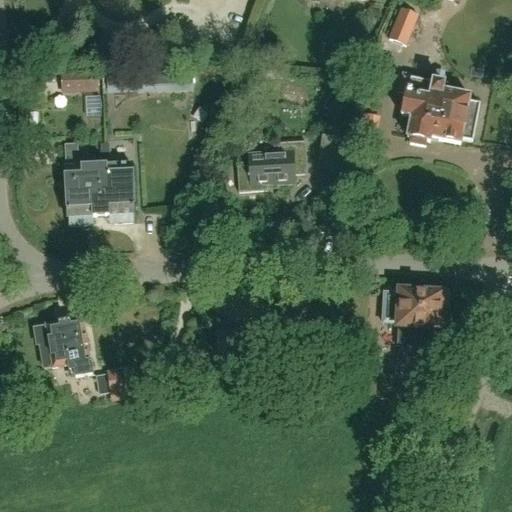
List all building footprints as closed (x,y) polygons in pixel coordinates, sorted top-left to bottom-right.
[(406,49),(418,18),(401,11),(389,42),(406,49)] [(61,72),(62,95),(98,94),(97,71),(61,72)] [(192,90),(192,71),(110,74),(110,93),(192,90)] [(435,71),(433,84),(432,83),(432,85),(409,80),(409,81),(400,79),(397,94),(406,96),(401,118),(410,120),(406,140),(410,140),(409,146),(425,149),(426,144),(430,145),(430,141),(460,146),(461,141),(472,143),(479,105),(469,103),(470,98),(443,93),(444,86),(443,86),(445,73),(435,71)] [(371,143),(376,119),(364,117),(359,141),(371,143)] [(339,139),(322,137),(318,171),(330,170),(339,139)] [(305,143),(278,144),(278,155),(249,157),(249,167),(237,168),(238,193),(268,192),(268,186),(294,184),(293,176),(307,176),(305,143)] [(78,146),(64,146),(67,219),(68,219),(68,228),(92,227),(91,218),(90,184),(106,183),(105,168),(78,169),(78,146)] [(107,168),(105,168),(106,183),(90,184),(91,218),(109,217),(109,227),(134,226),(131,167),(112,168),(107,168)] [(399,296),(384,296),(382,326),(397,326),(397,328),(399,329),(399,348),(445,351),(446,330),(440,330),(442,297),(399,294),(399,296)] [(89,363),(81,321),(45,327),(45,329),(34,330),(36,346),(47,345),(52,370),(67,368),(69,374),(72,374),(73,380),(92,377),(90,363),(89,363)] [(252,365),(249,331),(219,333),(222,367),(252,365)] [(111,404),(139,399),(139,397),(150,395),(146,370),(134,372),(134,369),(106,374),(107,377),(95,379),(99,398),(110,396),(111,404)]
